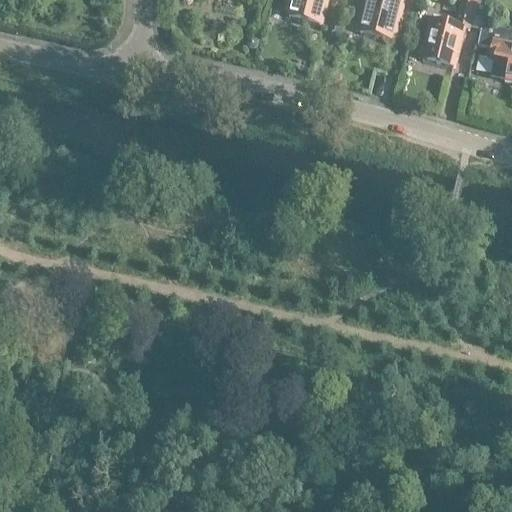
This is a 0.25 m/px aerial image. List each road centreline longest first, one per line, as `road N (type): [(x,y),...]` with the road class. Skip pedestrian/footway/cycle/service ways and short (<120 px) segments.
road 1 (residential): [(511,153),(467,147),(328,103),(139,67)]
road 2 (residential): [(139,67),(93,66),(0,44)]
